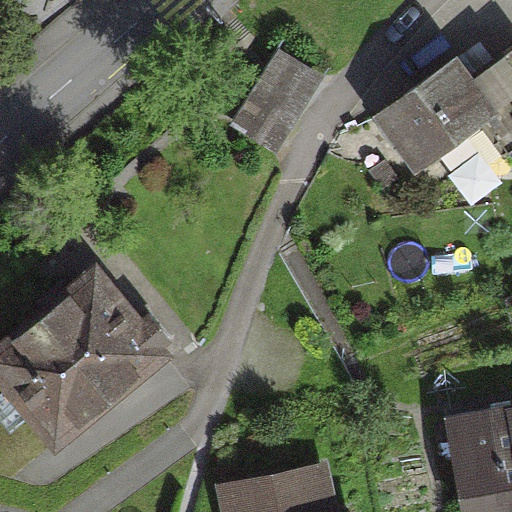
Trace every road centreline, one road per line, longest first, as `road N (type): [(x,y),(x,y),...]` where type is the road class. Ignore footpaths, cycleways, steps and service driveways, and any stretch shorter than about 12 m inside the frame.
road 1 (residential): [(415,0),(312,118),(273,205),(212,423)]
road 2 (tertiary): [(0,133),(162,0)]
